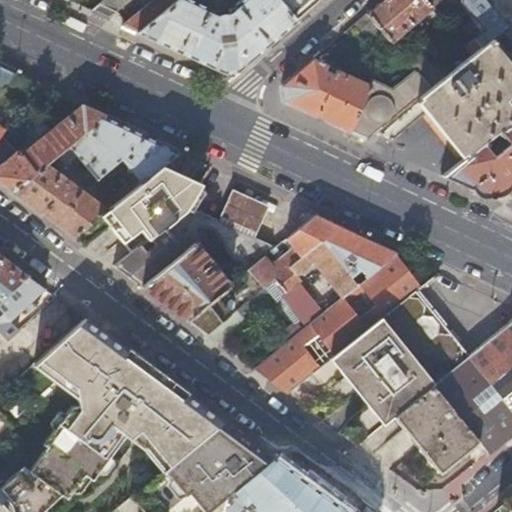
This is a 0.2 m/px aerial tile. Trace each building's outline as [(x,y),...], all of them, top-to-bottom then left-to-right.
[(125,0),(102,0),(100,2),(113,10),(125,0)] [(148,0),(119,24),(135,31),(173,0),(148,0)] [(214,10),(194,0),(173,0),(135,31),(222,72),(236,70),(295,19),(289,12),(278,0),(238,0),(228,9),(219,10),(220,15),(215,16),(214,10)] [(302,0),(278,0),(289,12),(302,0)] [(379,0),(366,12),(381,29),(390,40),(418,16),(422,20),(426,17),(423,12),(430,6),(424,0),(379,0)] [(424,0),(430,6),(437,0),(455,0),(470,17),(486,3),(483,0),(424,0)] [(511,0),(483,0),(486,3),(504,25),(511,18),(511,0)] [(366,12),(354,22),(369,39),(381,29),(366,12)] [(429,86),(419,94),(466,155),(511,117),(511,74),(486,40),(429,86)] [(325,64),(313,57),(281,85),(284,100),(364,138),(419,94),(429,86),(415,69),(392,90),(373,81),(371,85),(331,66),(328,72),(323,70),(325,64)] [(0,87),(14,76),(0,69),(0,87)] [(104,118),(83,108),(20,158),(17,155),(0,168),(0,183),(13,193),(46,165),(58,155),(104,118)] [(511,117),(466,155),(442,175),(491,198),(505,187),(511,181),(511,117)] [(179,153),(104,118),(58,155),(67,166),(78,157),(97,181),(122,161),(140,184),(161,167),(179,153)] [(46,165),(13,193),(74,238),(100,216),(106,211),(46,165)] [(152,236),(164,227),(185,210),(198,185),(161,167),(140,184),(106,211),(100,216),(122,243),(131,253),(137,248),(152,236)] [(254,232),(264,201),(224,187),(214,218),(254,232)] [(185,210),(164,227),(185,253),(212,232),(216,237),(245,275),(249,272),(265,258),(276,249),(255,239),(217,221),(197,211),(195,215),(185,210)] [(338,228),(315,217),(291,237),(286,241),(293,250),(272,267),(265,258),(249,272),(263,289),(266,287),(274,281),(286,295),(284,297),(308,327),(322,315),(325,312),(297,276),(303,276),(311,269),(313,264),(319,272),(341,299),(357,287),(351,279),(360,271),(367,279),(394,257),(396,255),(361,239),(338,228)] [(131,253),(113,267),(120,272),(141,288),(185,253),(164,227),(152,236),(137,248),(131,253)] [(212,232),(185,253),(141,288),(188,322),(229,288),(200,251),(216,237),(212,232)] [(0,255),(0,298),(26,275),(0,255)] [(420,289),(394,257),(367,279),(357,287),(341,299),(325,312),(322,315),(308,327),(303,330),(301,332),(253,370),(287,396),(331,360),(380,320),(407,299),(420,289)] [(44,289),(26,275),(0,298),(0,309),(9,320),(44,289)] [(274,281),(266,287),(271,294),(301,332),(303,330),(308,327),(284,297),(286,295),(274,281)] [(238,295),(231,286),(229,288),(188,322),(207,336),(227,319),(257,295),(249,286),(238,295)] [(266,287),(263,289),(257,295),(227,319),(233,326),(271,294),(266,287)] [(419,299),(407,299),(380,320),(331,360),(341,374),(324,388),(342,410),(359,396),(369,408),(353,420),(367,438),(383,425),(384,426),(394,419),(434,386),(461,365),(466,354),(451,335),(437,333),(440,326),(433,318),(425,317),(427,309),(419,299)] [(65,314),(38,338),(47,347),(73,323),(65,314)] [(0,511),(42,511),(60,496),(66,500),(84,476),(91,482),(124,436),(142,450),(149,445),(168,467),(214,429),(222,422),(185,394),(182,398),(160,381),(163,377),(84,318),(33,365),(77,398),(78,405),(71,405),(44,444),(47,447),(29,473),(22,469),(0,488),(0,511)] [(511,322),(461,365),(511,427),(511,322)] [(489,454),(511,435),(511,427),(461,365),(434,386),(479,442),(489,454)] [(185,394),(163,377),(160,381),(182,398),(185,394)] [(479,442),(434,386),(394,419),(439,475),(479,442)] [(272,459),(222,422),(214,429),(168,467),(151,481),(135,494),(150,511),(207,511),(263,467),(272,459)] [(334,506),(272,459),(263,467),(207,511),(247,511),(269,494),(274,500),(267,505),(272,511),(326,511),(327,511),(334,506)] [(269,494),(247,511),(258,511),(267,505),(274,500),(269,494)] [(132,511),(125,501),(115,508),(118,511),(132,511)]
